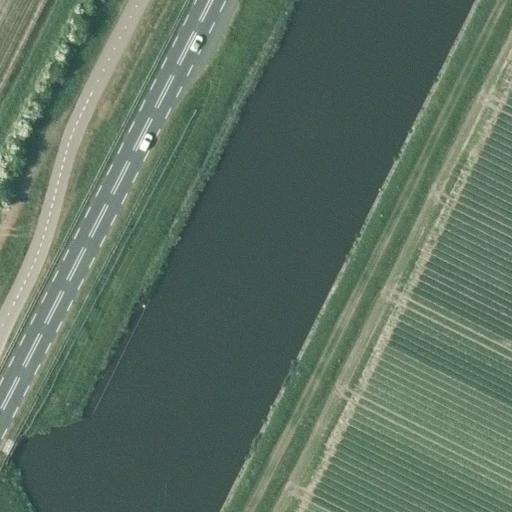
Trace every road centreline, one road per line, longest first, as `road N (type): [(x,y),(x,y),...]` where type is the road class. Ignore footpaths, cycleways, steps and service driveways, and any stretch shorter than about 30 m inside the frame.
road 1 (track): [(499,0),(245,511)]
road 2 (primary): [(0,411),(210,0)]
road 3 (unclassified): [(138,0),(80,112),(42,240),(0,328)]
